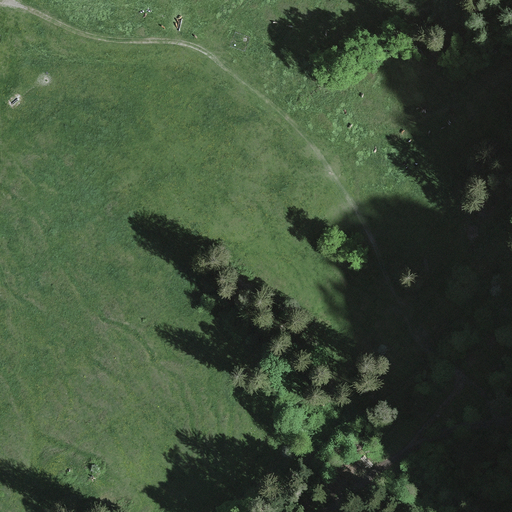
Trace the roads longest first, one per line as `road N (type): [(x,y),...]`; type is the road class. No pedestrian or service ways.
road 1 (track): [(2,0),(106,40),(190,46),(253,91),(324,159),(390,289),(463,372)]
road 2 (track): [(499,421),(429,437),(322,511)]
